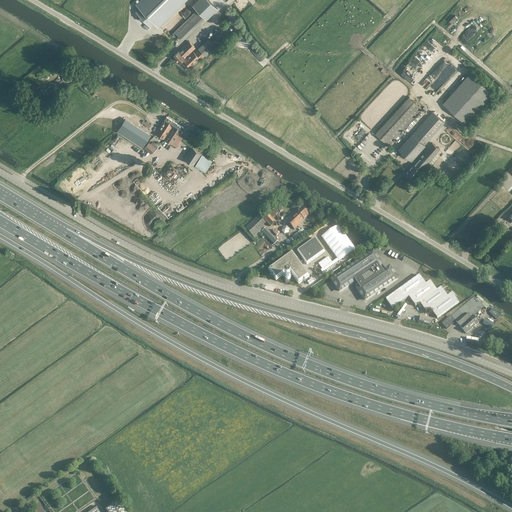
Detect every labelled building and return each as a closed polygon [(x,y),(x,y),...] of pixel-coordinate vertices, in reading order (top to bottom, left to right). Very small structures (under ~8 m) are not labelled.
[(186,0),(138,0),(135,3),(139,7),(135,11),(151,27),(155,23),(159,27),(186,0)] [(218,9),(209,0),(198,0),(193,5),(197,10),(206,19),(207,20),(218,9)] [(235,17),(228,9),(224,12),(232,21),(237,18),(235,16),(235,17)] [(178,39),(184,44),(206,21),(197,13),(174,36),(172,39),(175,42),(178,39)] [(210,38),(196,52),(195,52),(201,58),(214,47),(225,37),(218,29),(209,38),(210,38)] [(179,62),(195,48),(189,41),(173,56),(179,62)] [(193,52),(184,61),(190,67),(199,58),(193,52)] [(448,69),(438,82),(442,85),(444,82),(447,84),(457,71),(452,68),(450,71),(448,69)] [(466,124),(493,93),(470,73),(443,104),(466,124)] [(388,146),(422,109),(408,97),(375,133),(388,146)] [(444,122),(432,111),(398,149),(410,160),(444,122)] [(164,139),(175,122),(166,117),(155,134),(164,139)] [(150,136),(125,120),(117,131),(143,148),(150,136)] [(175,122),(164,139),(175,147),(180,139),(177,137),(178,135),(179,136),(181,133),(180,132),(183,128),(175,122)] [(453,131),(454,130),(450,126),(446,132),(451,136),(454,132),(453,131)] [(156,149),(149,143),(144,148),(151,155),(156,149)] [(412,180),(415,178),(440,149),(432,143),(405,174),(408,177),(412,180)] [(194,166),(201,154),(191,147),(183,159),(194,166)] [(212,161),(202,154),(194,166),(205,173),(212,161)] [(170,180),(178,171),(170,164),(162,174),(170,180)] [(182,165),(179,170),(187,176),(191,171),(182,165)] [(153,208),(148,203),(145,207),(149,212),(153,208)] [(304,220),(308,215),(302,208),(297,213),(304,220)] [(304,220),(297,213),(296,212),(287,222),(294,229),(299,224),(304,220)] [(270,227),(272,224),(275,221),(267,213),(261,218),(268,224),(270,227)] [(257,216),(248,224),(245,228),(254,239),(259,234),(259,233),(264,228),(262,225),(263,224),(264,223),(257,216)] [(282,236),(288,238),(291,230),(284,228),(282,236)] [(277,242),(265,229),(261,233),(274,246),(277,242)] [(302,229),(292,237),(295,240),(305,232),(302,229)] [(240,238),(234,239),(235,248),(242,246),(243,250),(250,248),(248,239),(240,240),(240,238)] [(290,277),(292,275),(299,284),(309,276),(300,263),(304,260),(307,265),(325,252),(315,238),(297,251),(299,254),(295,257),(292,253),(268,270),(276,280),(285,274),(286,276),(285,276),(285,277),(285,278),(285,279),(286,280),(287,281),(288,281),(289,281),(289,280),(290,280),(290,279),(291,279),(291,278),(291,277),(290,277)] [(365,301),(397,279),(389,268),(383,272),(378,266),(380,264),(372,253),(331,281),(339,292),(354,282),(356,284),(354,285),(356,288),(358,287),(359,289),(357,290),(365,301)] [(460,304),(453,294),(449,297),(442,288),(438,291),(432,282),(427,285),(421,276),(387,299),(393,309),(410,297),(416,307),(421,304),(427,313),(431,310),(438,319),(460,304)] [(451,317),(442,324),(447,330),(456,322),(466,334),(479,323),(473,316),(482,309),(477,303),(478,302),(474,297),(451,317)] [(106,511),(125,511),(118,501),(105,510),(106,511)]
